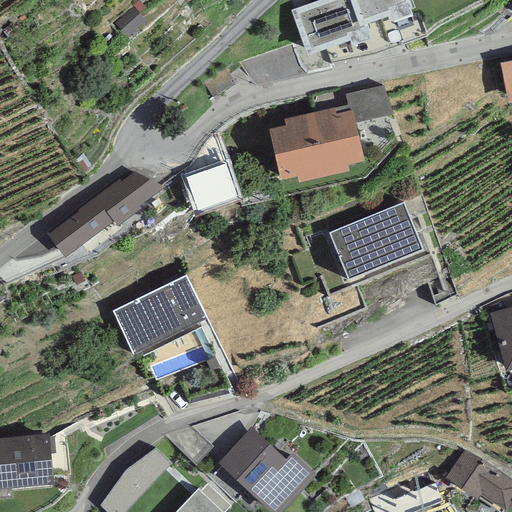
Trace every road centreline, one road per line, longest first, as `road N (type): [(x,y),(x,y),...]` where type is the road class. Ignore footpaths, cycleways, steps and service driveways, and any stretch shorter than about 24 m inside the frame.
road 1 (residential): [(511,284),(244,402),(175,420),(119,459),(79,511)]
road 2 (residential): [(511,47),(269,97),(138,160)]
road 3 (residential): [(138,160),(128,146),(151,104),(273,0)]
road 4 (unclassified): [(0,256),(138,160)]
